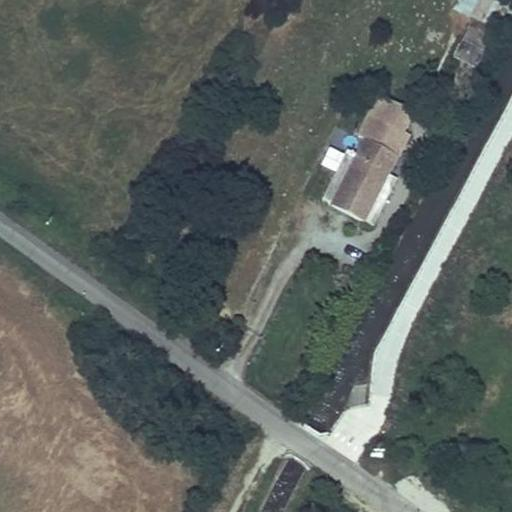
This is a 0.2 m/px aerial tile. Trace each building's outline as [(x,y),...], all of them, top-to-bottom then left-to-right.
[(511,4),(504,0),(485,0),(475,20),(498,32),(505,36),(511,22),(511,4)] [(475,20),(455,58),(477,70),(498,32),(475,20)] [(352,150),(339,175),(349,180),(336,204),(335,205),(368,223),(368,221),(392,177),(401,159),(397,157),(401,154),(396,151),(412,119),(390,107),(429,37),(441,44),(447,35),(430,25),(423,38),(413,33),(359,137),(368,144),(361,155),(352,150)] [(339,175),(327,199),(336,204),(349,180),(339,175)] [(400,181),(392,177),(368,221),(376,226),(400,181)]
